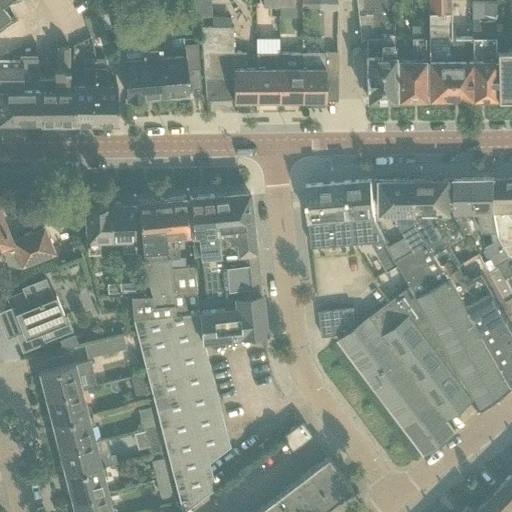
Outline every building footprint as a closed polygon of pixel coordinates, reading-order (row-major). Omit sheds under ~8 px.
[(0,0),(0,26),(9,20),(0,9),(11,0),(0,0)] [(198,0),(199,17),(211,16),(209,0),(198,0)] [(336,0),(301,0),(302,10),(337,9),(336,0)] [(472,98),(472,37),(471,37),(450,37),(450,0),(427,0),(428,98),(431,98),(431,97),(446,94),(454,94),(470,97),(470,98),(472,98)] [(495,3),(472,3),(472,19),(491,19),(495,19),(495,3)] [(393,6),(366,7),(366,22),(393,21),(393,6)] [(294,7),(279,7),(279,17),(294,16),(294,7)] [(96,14),(85,18),(91,36),(102,32),(96,14)] [(170,18),(157,19),(163,91),(174,90),(177,93),(182,92),(185,89),(188,89),(186,68),(199,67),(197,42),(172,44),(170,18)] [(138,48),(122,49),(125,75),(126,95),(130,94),(133,96),(139,96),(141,93),(163,91),(157,19),(144,20),(136,21),(138,48)] [(472,19),(471,19),(471,37),(472,37),(491,37),(491,19),(472,19)] [(411,26),(411,37),(423,37),(423,26),(411,26)] [(255,100),(255,68),(245,68),(245,51),(232,51),(232,27),(199,27),(203,77),(233,77),(233,100),(255,100)] [(398,57),(398,98),(424,97),(424,37),(423,37),(411,37),(411,57),(398,57)] [(491,37),(472,37),(472,98),(495,98),(495,97),(495,48),(495,37),(491,37)] [(256,68),(255,68),(255,100),(279,100),(279,52),(279,38),(256,38),(256,68)] [(366,38),(366,39),(367,99),(394,98),(394,38),(366,38)] [(38,77),(38,87),(39,121),(73,121),(73,88),(69,88),(69,48),(57,48),(57,69),(53,69),(53,77),(38,77)] [(511,48),(507,48),(495,48),(495,97),(507,97),(511,97),(511,48)] [(301,52),(279,52),(279,100),(302,100),(301,52)] [(324,52),(301,52),(302,100),(309,100),(309,105),(324,105),(325,105),(325,101),(325,100),(325,77),(337,77),(337,52),(324,52)] [(21,60),(0,59),(0,120),(39,121),(38,87),(38,77),(36,57),(21,57),(21,60)] [(73,83),(73,88),(73,121),(93,121),(93,59),(84,59),(84,83),(73,83)] [(106,59),(93,59),(93,121),(116,121),(116,83),(106,83),(106,59)] [(417,178),(415,178),(415,213),(415,225),(426,243),(446,279),(449,277),(460,271),(457,266),(460,264),(448,243),(461,235),(448,212),(450,212),(449,197),(449,178),(447,178),(443,178),(434,184),(431,177),(422,182),(420,178),(417,178)] [(494,177),(471,178),(471,206),(472,210),(474,218),(476,228),(478,232),(483,231),(483,228),(492,228),(493,236),(494,238),(485,243),(493,257),(499,267),(506,278),(511,274),(511,257),(497,232),(494,210),(494,177)] [(511,177),(494,177),(494,210),(497,232),(511,257),(511,177)] [(379,178),(379,179),(380,198),(380,213),(399,213),(399,226),(406,237),(414,250),(426,243),(415,225),(415,213),(415,178),(413,178),(379,178)] [(457,178),(454,178),(454,179),(454,197),(455,210),(466,228),(468,232),(472,230),(470,226),(468,220),(468,219),(474,218),(472,210),(471,206),(471,178),(457,178)] [(371,179),(348,181),(350,214),(354,242),(371,241),(387,270),(398,265),(396,262),(373,220),(371,179)] [(348,181),(305,185),(308,213),(311,246),(354,242),(350,214),(348,181)] [(245,191),(212,194),(223,297),(260,293),(256,262),(253,226),(250,197),(249,195),(245,191)] [(209,194),(189,196),(189,197),(191,233),(197,232),(204,299),(196,300),(196,302),(197,308),(224,305),(223,297),(212,194),(209,194)] [(185,197),(161,199),(166,258),(179,256),(176,235),(187,234),(185,197)] [(161,199),(137,201),(137,202),(143,264),(151,295),(154,306),(173,304),(170,268),(170,267),(166,258),(161,199)] [(133,202),(108,203),(110,240),(122,239),(122,250),(133,250),(133,239),(133,202)] [(85,204),(85,205),(86,247),(86,252),(98,251),(98,240),(110,240),(108,203),(85,204)] [(0,244),(0,245),(7,262),(20,265),(53,252),(43,226),(9,239),(0,216),(0,244)] [(82,237),(70,242),(74,252),(86,247),(82,237)] [(426,243),(414,250),(396,262),(398,265),(409,284),(416,296),(446,279),(426,243)] [(493,257),(485,261),(490,272),(506,300),(511,311),(511,289),(506,278),(499,267),(493,257)] [(193,266),(170,268),(173,304),(174,304),(175,314),(197,311),(197,308),(196,302),(196,300),(193,266)] [(460,271),(449,277),(469,313),(481,332),(511,386),(511,385),(511,384),(511,382),(511,381),(511,327),(504,313),(481,273),(466,282),(460,271)] [(0,322),(6,337),(14,334),(22,331),(24,337),(39,331),(43,341),(45,340),(72,329),(66,314),(63,315),(55,294),(52,295),(44,276),(21,285),(22,289),(5,296),(9,305),(0,309),(0,322)] [(446,279),(416,296),(473,395),(481,409),(511,386),(449,277),(446,279)] [(143,282),(131,283),(131,291),(141,291),(144,291),(144,289),(143,287),(143,282)] [(120,283),(107,284),(107,293),(120,292),(120,283)] [(409,284),(394,296),(409,315),(383,335),(445,417),(473,395),(416,296),(409,284)] [(224,305),(197,308),(197,311),(201,337),(264,331),(263,319),(262,313),(261,306),(260,293),(223,297),(224,305)] [(152,295),(130,296),(133,318),(175,314),(174,304),(173,304),(154,306),(152,295)] [(409,315),(394,296),(371,313),(369,315),(352,327),(336,339),(423,454),(455,430),(445,417),(383,335),(409,315)] [(352,306),(318,310),(321,336),(333,335),(353,320),(352,306)] [(202,464),(228,444),(208,362),(201,337),(197,311),(175,314),(132,318),(181,510),(212,486),(212,485),(208,488),(202,464)] [(74,334),(59,340),(62,348),(78,345),(74,334)] [(123,336),(85,345),(85,346),(85,347),(87,357),(126,347),(123,336)] [(58,367),(39,371),(42,383),(43,383),(46,396),(45,397),(46,398),(47,398),(81,389),(96,385),(89,359),(75,362),(58,367)] [(141,374),(130,376),(135,395),(146,393),(141,374)] [(81,389),(47,398),(50,411),(49,412),(52,424),(88,415),(85,405),(81,389)] [(150,407),(139,410),(139,411),(143,428),(154,425),(150,410),(150,408),(150,407)] [(88,415),(52,424),(55,434),(56,434),(59,448),(58,448),(59,449),(94,440),(90,424),(88,415)] [(310,434),(300,421),(281,436),(291,449),(310,434)] [(154,425),(143,428),(148,446),(159,444),(154,425)] [(94,440),(59,449),(63,462),(62,462),(65,475),(101,466),(112,463),(105,437),(94,440)] [(327,455),(305,472),(329,503),(351,487),(327,455)] [(162,458),(151,461),(152,461),(156,479),(166,476),(163,461),(162,459),(162,458)] [(101,466),(65,475),(72,500),(107,491),(103,474),(101,466)] [(305,472),(284,488),(301,511),(318,511),(329,503),(305,472)] [(166,476),(156,479),(161,498),(171,495),(166,476)] [(511,511),(511,485),(506,480),(491,495),(507,511),(511,511)] [(301,511),(284,488),(262,504),(267,511),(301,511)] [(107,491),(72,500),(75,511),(112,511),(111,506),(107,491)] [(507,511),(491,495),(476,510),(476,511),(477,511),(507,511)] [(469,503),(460,511),(477,511),(476,511),(476,510),(469,503)]
